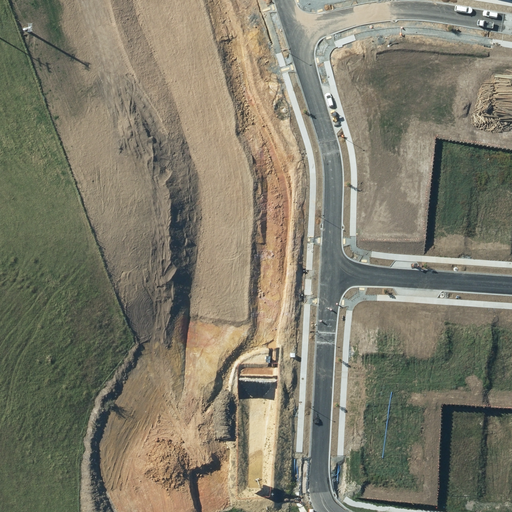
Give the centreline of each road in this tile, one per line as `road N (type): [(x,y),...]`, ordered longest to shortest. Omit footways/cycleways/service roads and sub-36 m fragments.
road 1 (residential): [(292,28),(331,153),(330,271)]
road 2 (residential): [(330,271),(320,489),(328,511)]
road 3 (residential): [(292,28),(382,10),(511,23)]
road 4 (residential): [(330,271),(511,284)]
